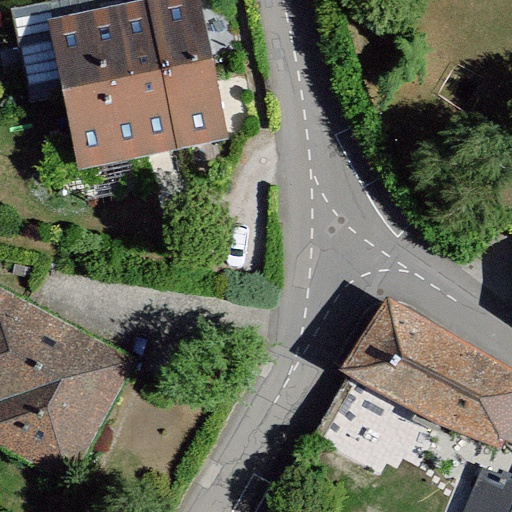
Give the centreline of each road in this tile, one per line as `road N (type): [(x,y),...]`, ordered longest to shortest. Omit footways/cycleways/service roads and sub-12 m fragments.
road 1 (residential): [(343,236),(208,511)]
road 2 (unclassified): [(278,0),(311,164),(343,236)]
road 3 (unclassified): [(343,236),(511,351)]
